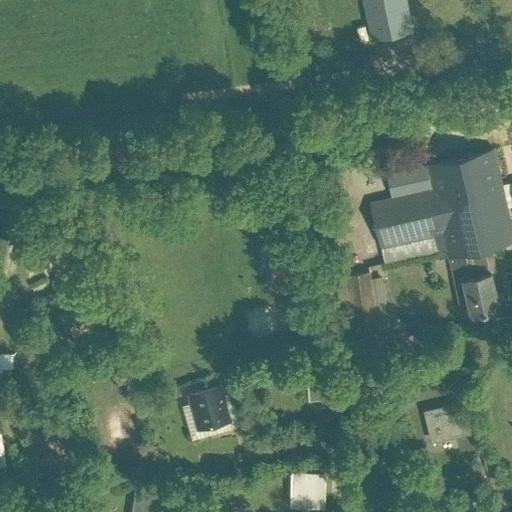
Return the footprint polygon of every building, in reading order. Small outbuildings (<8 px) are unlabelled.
[(315,0),(283,0),(290,33),(298,32),(303,55),(320,51),(315,27),(320,27),(315,0)] [(365,0),(374,40),(414,32),(407,0),(365,0)] [(511,242),(511,221),(495,150),(428,166),(434,190),(371,206),(381,247),(444,232),(450,257),(466,254),(472,279),(464,281),(473,317),(503,310),(494,273),(492,273),(486,248),(511,242)] [(352,202),(329,207),(332,219),(354,214),(352,202)] [(379,329),(371,271),(343,276),(350,334),(379,329)] [(409,361),(398,364),(399,369),(402,380),(413,377),(410,367),(409,361)] [(340,396),(341,395),(338,363),(307,365),(307,366),(310,366),(312,389),(332,387),(332,394),(340,393),(340,396)] [(187,391),(197,428),(232,418),(222,381),(187,391)] [(463,433),(456,402),(424,409),(425,410),(427,409),(429,417),(434,415),(439,435),(462,429),(463,433)] [(119,413),(120,457),(138,457),(138,412),(119,413)] [(109,458),(119,457),(116,413),(106,413),(109,458)] [(324,505),(325,473),(292,472),(292,473),(294,473),(294,480),(300,480),(300,500),(323,501),(323,505),(324,505)] [(167,511),(170,495),(136,490),(132,511),(167,511)]
